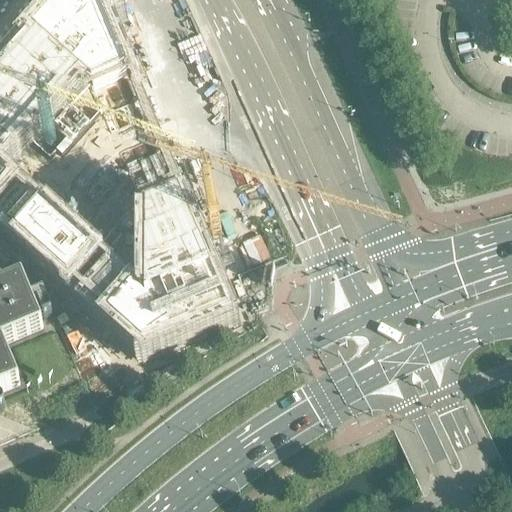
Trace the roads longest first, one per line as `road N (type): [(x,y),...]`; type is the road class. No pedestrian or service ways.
road 1 (secondary): [(366,312),(234,385),(82,511)]
road 2 (tertiary): [(218,0),(366,312)]
road 3 (tertiary): [(402,296),(265,0)]
road 4 (secondary): [(171,511),(313,408),(394,365)]
road 5 (residential): [(130,370),(0,251)]
road 6 (unclassified): [(458,480),(467,453),(428,351)]
road 7 (unclassified): [(394,365),(440,461),(458,480)]
